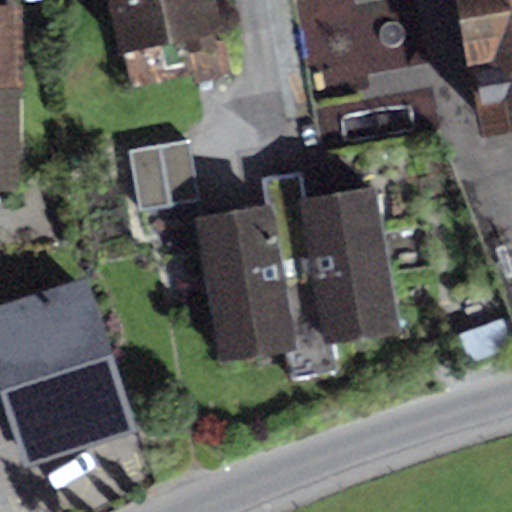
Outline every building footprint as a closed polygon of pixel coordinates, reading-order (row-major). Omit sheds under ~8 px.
[(206,0),(112,0),(121,46),(212,29),(206,0)] [(511,0),(454,0),(480,137),(511,131),(511,0)] [(0,92),(14,92),(16,10),(0,9),(0,92)] [(14,92),(0,92),(0,185),(13,186),(14,92)] [(145,195),(206,189),(199,124),(138,130),(145,195)] [(265,208),(199,219),(223,356),(292,344),(296,367),(336,360),(332,338),(395,327),(371,189),(309,199),(306,180),(262,188),(265,208)] [(126,415),(81,284),(0,312),(0,392),(20,451),(126,415)] [(269,511),(310,511),(304,498),(269,511)]
